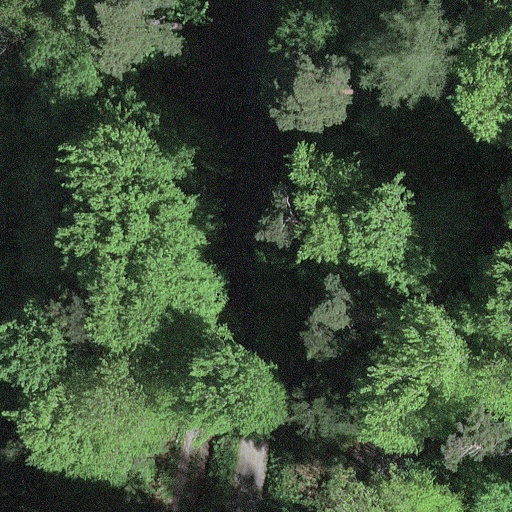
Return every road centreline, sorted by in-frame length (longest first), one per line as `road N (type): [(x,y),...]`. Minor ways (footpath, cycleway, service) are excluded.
road 1 (track): [(275,0),(274,238),(249,511)]
road 2 (track): [(371,511),(511,228)]
